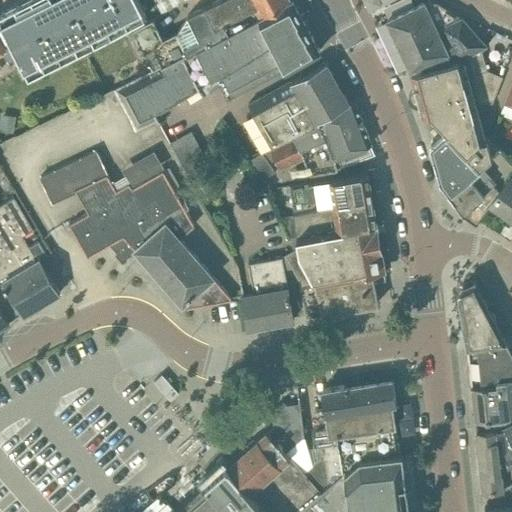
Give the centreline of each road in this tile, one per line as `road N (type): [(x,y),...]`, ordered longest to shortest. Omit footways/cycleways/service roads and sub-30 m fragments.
road 1 (residential): [(0,360),(119,311),(145,315),(195,358),(217,365),(435,336)]
road 2 (tertiary): [(422,250),(398,147),(335,0)]
road 3 (tertiary): [(454,511),(435,336)]
